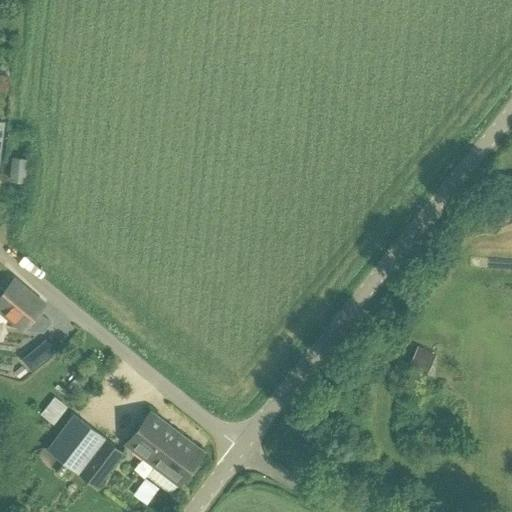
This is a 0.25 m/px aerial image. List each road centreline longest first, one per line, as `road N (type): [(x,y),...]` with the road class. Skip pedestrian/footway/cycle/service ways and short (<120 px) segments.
road 1 (unclassified): [(243,451),(511,118)]
road 2 (unclassified): [(243,451),(0,253)]
road 3 (unclassified): [(352,511),(243,451)]
